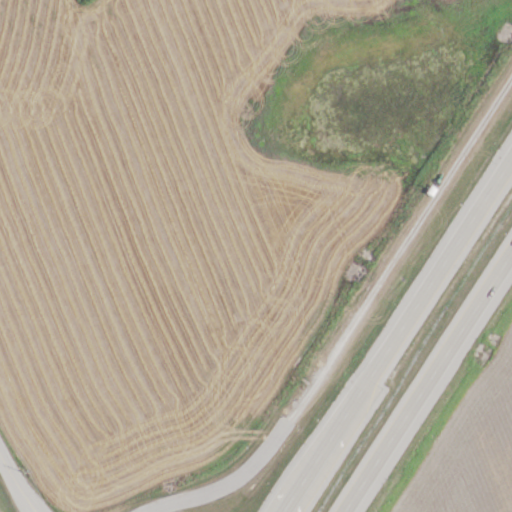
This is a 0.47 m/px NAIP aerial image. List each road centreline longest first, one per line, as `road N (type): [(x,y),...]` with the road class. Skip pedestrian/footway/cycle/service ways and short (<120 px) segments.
road 1 (trunk): [(340,511),(511,247)]
road 2 (trunk): [(511,153),(341,417)]
